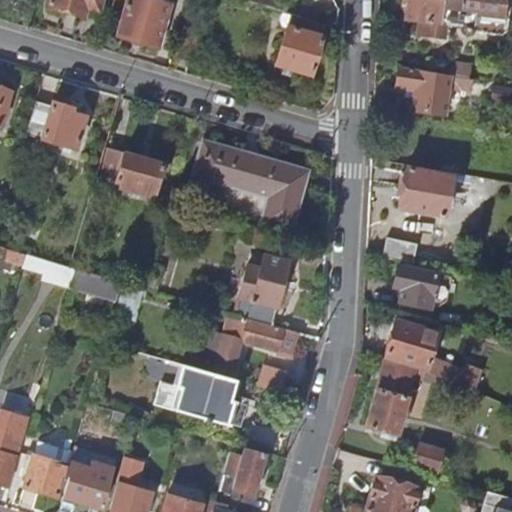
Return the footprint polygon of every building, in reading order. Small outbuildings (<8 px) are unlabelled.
[(100,10),(103,0),(50,0),(50,5),(84,15),(87,6),(100,10)] [(131,0),(121,36),(158,47),(172,1),(168,0),(131,0)] [(258,0),(284,9),(286,0),(258,0)] [(401,0),(401,8),(406,8),(405,23),(421,24),(420,38),(444,39),(445,25),(460,25),(460,31),(460,34),(462,36),(465,37),(467,38),(469,37),(471,36),(472,35),(473,35),(474,32),(505,32),(510,27),(511,3),(504,3),(503,0),(401,0)] [(323,24),(292,14),(272,67),(305,80),(319,44),(316,42),(323,24)] [(181,37),(175,55),(190,59),(196,41),(181,37)] [(434,73),(397,66),(395,85),(405,87),(414,88),(413,97),(411,108),(444,114),(449,83),(433,80),(434,73)] [(404,95),(413,97),(414,88),(405,87),(404,95)] [(0,125),(9,93),(0,90),(0,125)] [(375,93),(374,112),(397,116),(400,98),(375,93)] [(36,103),(26,135),(76,150),(86,114),(53,104),(52,107),(36,103)] [(290,233),(307,175),(205,144),(194,176),(269,200),(262,224),(290,233)] [(115,183),(154,194),(162,165),(109,149),(102,173),(117,178),(115,183)] [(447,184),(448,177),(406,170),(398,208),(442,218),(444,209),(449,210),(453,185),(447,184)] [(381,258),(412,265),(416,245),(385,238),(381,258)] [(238,312),(275,323),(289,261),(265,255),(263,263),(249,260),(238,312)] [(434,282),(435,279),(396,270),(391,290),(402,293),(399,304),(426,311),(434,282)] [(446,274),(436,272),(435,279),(434,282),(443,283),(446,274)] [(294,347),(300,330),(275,323),(238,312),(231,310),(225,331),(209,327),(202,352),(218,357),(216,365),(233,370),(242,338),(279,348),(281,343),(294,347)] [(429,358),(437,334),(391,320),(379,361),(424,373),(429,358)] [(459,371),(429,358),(424,373),(472,394),(480,372),(462,365),(459,371)] [(229,396),(235,376),(182,361),(177,381),(184,383),(177,406),(235,423),(242,401),(229,396)] [(423,376),(424,373),(379,361),(360,431),(393,443),(413,373),(423,376)] [(262,364),(260,385),(285,388),(287,367),(262,364)] [(0,481),(7,484),(28,413),(2,405),(0,413),(0,481)] [(233,486),(220,482),(215,498),(225,501),(250,508),(266,452),(245,446),(233,486)] [(420,447),(414,468),(434,474),(439,453),(420,447)] [(60,462),(63,453),(51,449),(48,458),(27,452),(24,462),(29,464),(24,483),(57,492),(65,463),(60,462)] [(110,511),(146,511),(153,489),(137,485),(144,461),(125,455),(118,479),(120,480),(110,511)] [(76,498),(71,511),(88,511),(91,504),(103,506),(111,479),(88,473),(86,480),(68,474),(63,494),(76,498)] [(362,511),(409,511),(414,492),(371,480),(362,511)] [(162,511),(197,511),(201,502),(169,492),(162,511)] [(507,511),(511,502),(485,495),(480,511),(507,511)] [(225,511),(223,511),(225,501),(215,498),(211,511),(225,511)]
